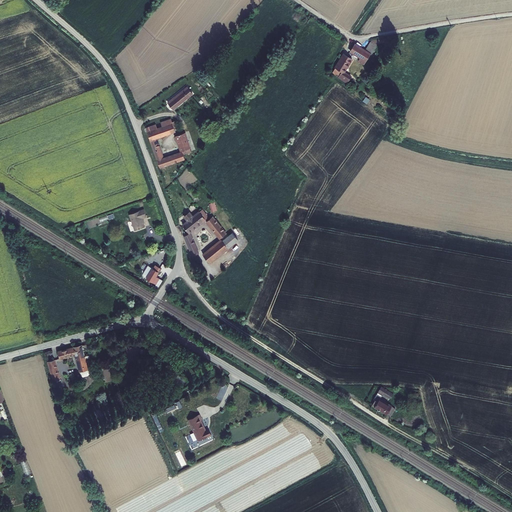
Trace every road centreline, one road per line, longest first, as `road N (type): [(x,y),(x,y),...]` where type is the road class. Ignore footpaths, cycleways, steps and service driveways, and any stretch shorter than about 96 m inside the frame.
road 1 (unclassified): [(176,267),(176,236),(115,80),(35,0)]
road 2 (unclassified): [(377,511),(323,428),(143,316)]
road 3 (unclassified): [(176,267),(228,323),(388,425)]
road 4 (unclassified): [(511,13),(356,37),(296,0)]
road 5 (unclassified): [(143,316),(0,358)]
road 6 (track): [(388,425),(511,496)]
